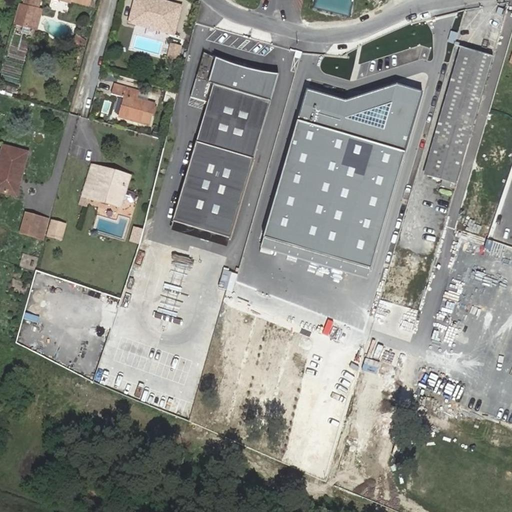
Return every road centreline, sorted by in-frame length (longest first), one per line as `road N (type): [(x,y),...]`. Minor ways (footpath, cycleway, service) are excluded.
road 1 (unknown): [(290,30),(226,254),(162,230),(213,0)]
road 2 (residential): [(214,0),(254,21),(323,34),(357,31),(441,0)]
